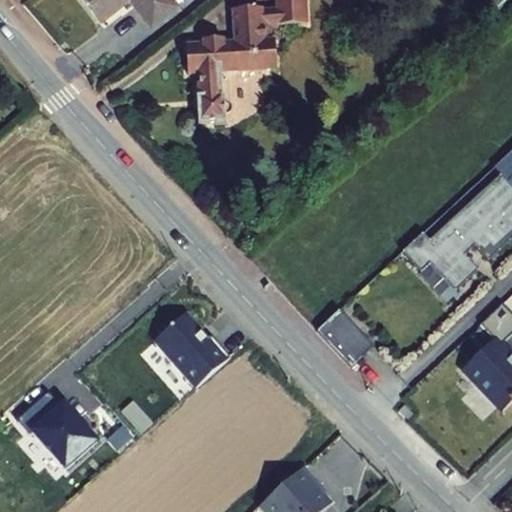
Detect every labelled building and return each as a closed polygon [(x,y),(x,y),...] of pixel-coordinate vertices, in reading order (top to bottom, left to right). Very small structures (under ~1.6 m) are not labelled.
[(82,0),(101,24),(130,1),(152,29),(177,10),(169,0),(82,0)] [(203,45),(185,46),(187,75),(197,75),(199,98),(196,98),(198,125),(226,123),(224,96),(221,96),(220,73),(277,70),(275,40),(278,40),(277,26),(307,24),(305,0),(276,0),(277,8),(233,11),(235,43),(223,43),(223,40),(202,41),(203,45)] [(490,0),(488,2),(497,13),(511,0),(490,0)] [(511,0),(497,13),(503,19),(511,11),(511,0)] [(511,148),(492,167),(503,178),(511,187),(511,148)] [(422,233),(401,252),(420,272),(429,264),(454,291),(478,269),(464,255),(473,246),(487,261),(511,237),(511,187),(503,178),(432,244),(422,233)] [(339,310),(317,331),(335,349),(353,368),(374,347),(357,329),(339,310)] [(303,472),(259,511),(260,511),(327,511),(331,509),(314,489),(317,487),(303,472)]
